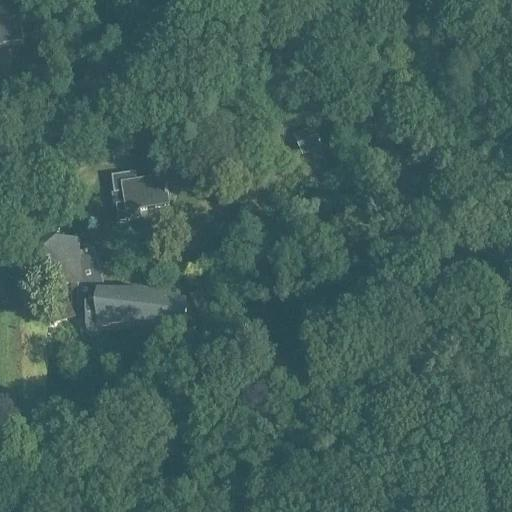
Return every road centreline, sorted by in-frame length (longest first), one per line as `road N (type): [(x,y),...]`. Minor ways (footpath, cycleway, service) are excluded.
road 1 (track): [(0,462),(23,471),(87,460),(215,392),(347,345),(419,326),(511,317)]
road 2 (track): [(179,0),(138,94),(113,116),(0,171)]
